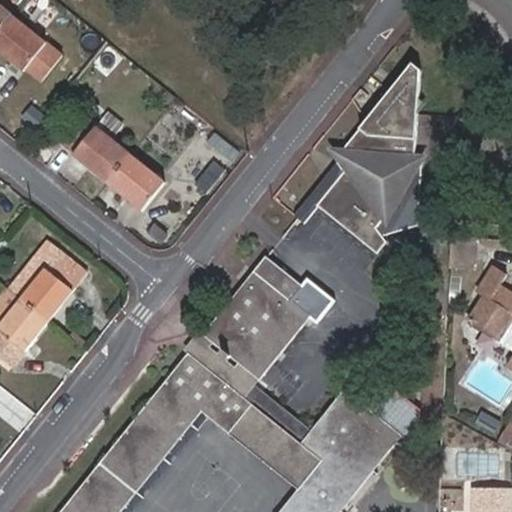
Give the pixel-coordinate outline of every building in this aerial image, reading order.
[(0,33),(14,17),(0,5),(0,33)] [(14,17),(0,33),(0,52),(25,72),(47,44),(14,17)] [(414,63),(400,81),(421,97),(423,70),(414,63)] [(400,81),(392,92),(420,114),(421,97),(400,81)] [(420,114),(392,92),(339,160),(340,162),(342,165),(310,205),(317,210),(343,231),(346,227),(371,248),(380,236),(367,224),(376,213),(381,217),(418,168),(412,164),(417,157),(420,114)] [(28,105),(20,119),(34,127),(42,113),(28,105)] [(109,113),(97,128),(113,140),(124,126),(109,113)] [(108,184),(132,155),(113,140),(97,128),(73,156),(108,184)] [(209,141),(225,155),(232,146),(215,132),(209,141)] [(165,182),(132,155),(108,184),(142,211),(165,182)] [(206,192),(223,171),(211,162),(194,182),(206,192)] [(340,162),(296,217),(306,224),(317,210),(310,205),(342,165),(340,162)] [(478,238),(453,235),(452,265),(475,266),(478,238)] [(22,300),(49,321),(88,272),(63,252),(53,264),(37,252),(8,288),(22,300)] [(255,275),(204,338),(260,382),(311,319),(324,303),(268,258),(255,275)] [(485,297),(470,321),(499,339),(495,345),(511,355),(511,357),(507,365),(511,368),(511,293),(500,286),(508,275),(493,266),(477,291),(485,297)] [(0,358),(12,368),(49,321),(22,300),(0,328),(0,358)] [(260,382),(204,338),(189,356),(245,401),(256,388),(260,382)] [(245,401),(189,356),(64,511),(124,511),(203,415),(297,489),(278,511),(344,511),(403,438),(345,392),(312,432),(301,446),(245,401)] [(256,388),(245,401),(301,446),(312,432),(256,388)] [(511,419),(499,440),(511,447),(511,419)] [(472,511),(511,511),(511,488),(474,486),(472,511)]
